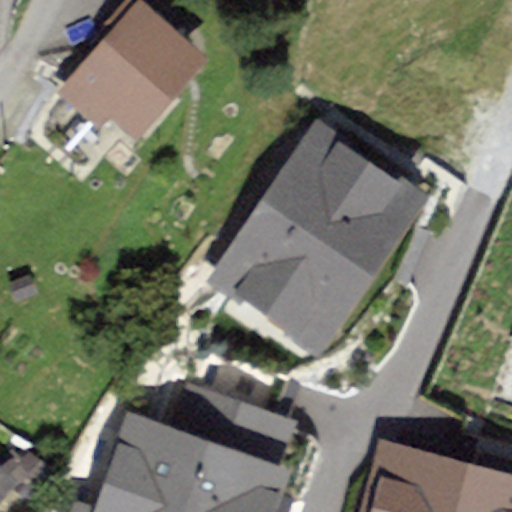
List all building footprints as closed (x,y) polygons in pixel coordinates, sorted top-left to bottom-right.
[(188,57),(130,7),(105,36),(117,46),(75,94),(98,114),(111,100),(133,120),(188,57)] [(511,138),(511,106),(501,134),(511,138)] [(402,200),(322,146),(235,273),(314,328),(402,200)] [(94,511),(269,511),(288,459),(131,405),(94,511)] [(511,511),(511,494),(395,463),(381,511),(511,511)]
